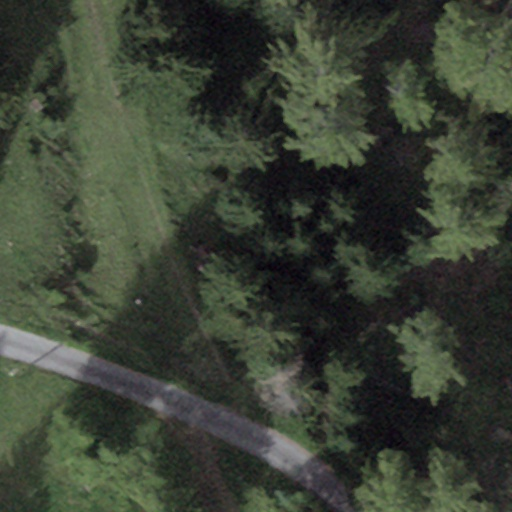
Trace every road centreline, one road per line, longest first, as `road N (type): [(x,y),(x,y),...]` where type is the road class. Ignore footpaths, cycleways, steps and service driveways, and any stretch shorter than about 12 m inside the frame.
road 1 (track): [(360,511),(340,489),(244,435),(0,347)]
road 2 (track): [(172,403),(223,511)]
